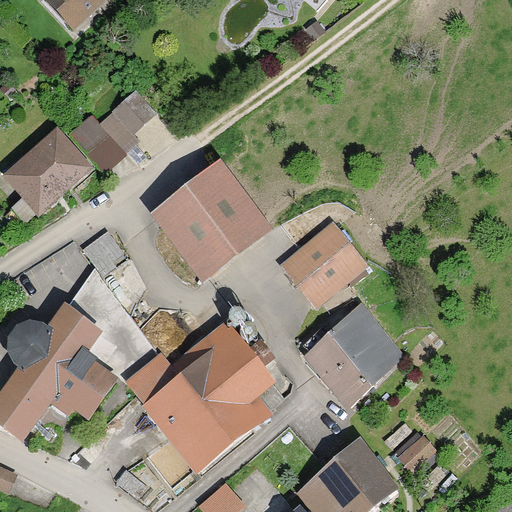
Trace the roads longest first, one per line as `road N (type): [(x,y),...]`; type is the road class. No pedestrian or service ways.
road 1 (unknown): [(181,511),(306,400),(250,297)]
road 2 (track): [(171,166),(397,0)]
road 3 (residential): [(0,280),(171,166)]
road 4 (residential): [(0,452),(116,511)]
